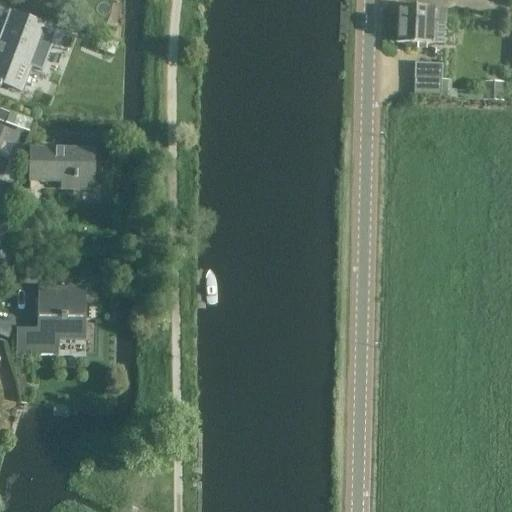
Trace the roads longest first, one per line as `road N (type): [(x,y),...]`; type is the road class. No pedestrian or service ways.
road 1 (tertiary): [(356,511),(371,0)]
road 2 (residential): [(177,511),(173,242)]
road 3 (residential): [(176,0),(173,242)]
